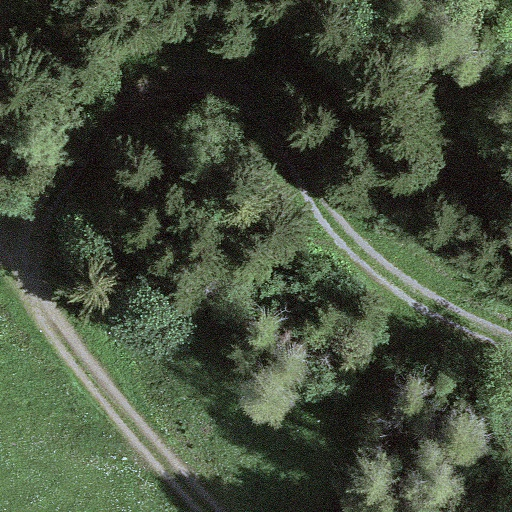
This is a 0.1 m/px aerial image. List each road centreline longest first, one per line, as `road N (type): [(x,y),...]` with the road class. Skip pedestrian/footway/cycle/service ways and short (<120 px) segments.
road 1 (track): [(511,349),(382,270),(314,212),(308,157),(256,118),(161,126),(68,168),(10,259)]
road 2 (track): [(211,511),(0,250)]
